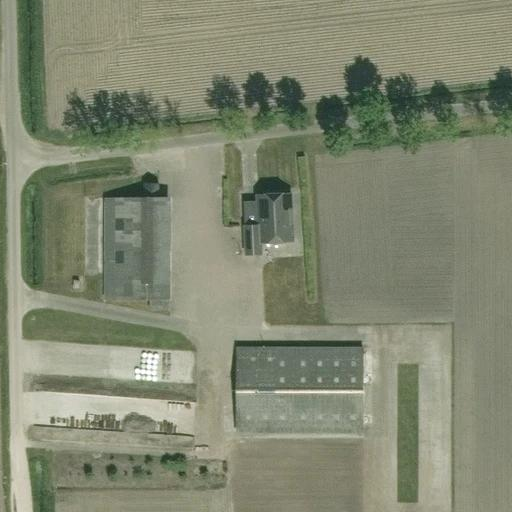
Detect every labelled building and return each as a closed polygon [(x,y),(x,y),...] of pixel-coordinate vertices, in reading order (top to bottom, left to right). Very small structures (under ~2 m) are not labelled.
[(259,225),(245,226),(246,255),(261,254),(261,243),(293,241),(291,194),(257,195),(259,225)] [(144,233),(149,257),(167,253),(161,229),(144,233)] [(105,343),(106,358),(127,357),(126,341),(105,343)] [(363,349),(237,349),(237,433),(363,433),(363,349)] [(454,505),(454,450),(422,450),(422,505),(454,505)]
